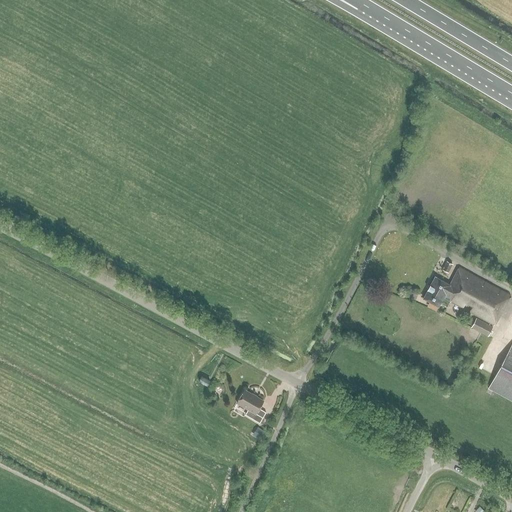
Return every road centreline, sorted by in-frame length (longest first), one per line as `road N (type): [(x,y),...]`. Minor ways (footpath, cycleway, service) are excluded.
road 1 (tertiary): [(435,456),(0,227)]
road 2 (trunk): [(354,0),(511,94)]
road 3 (trunk): [(511,64),(403,0)]
